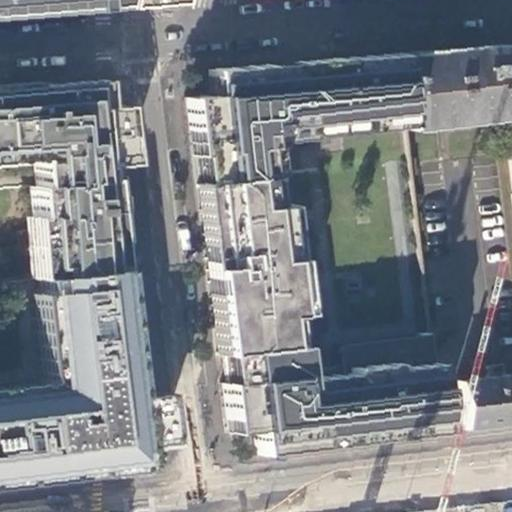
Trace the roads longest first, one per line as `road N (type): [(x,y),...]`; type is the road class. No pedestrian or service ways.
road 1 (tertiary): [(195,501),(138,30)]
road 2 (tertiary): [(511,462),(195,501)]
road 3 (residential): [(511,2),(204,23)]
road 4 (tertiary): [(138,30),(0,42)]
